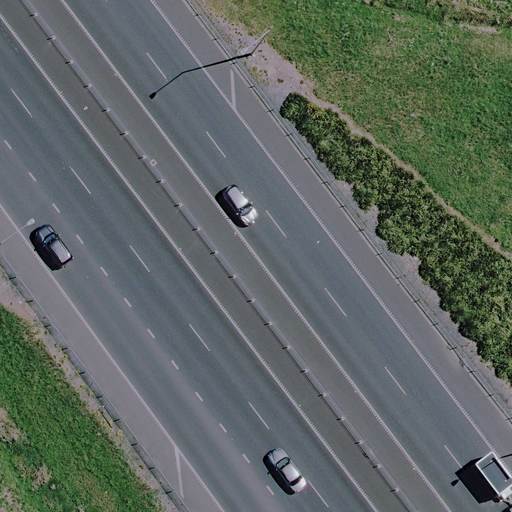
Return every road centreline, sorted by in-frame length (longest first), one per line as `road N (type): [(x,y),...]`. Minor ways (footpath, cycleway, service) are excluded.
road 1 (motorway): [(85,0),(479,511)]
road 2 (motorway): [(328,511),(92,203)]
road 3 (motorway): [(259,511),(92,203)]
road 4 (motorway): [(92,203),(0,85)]
